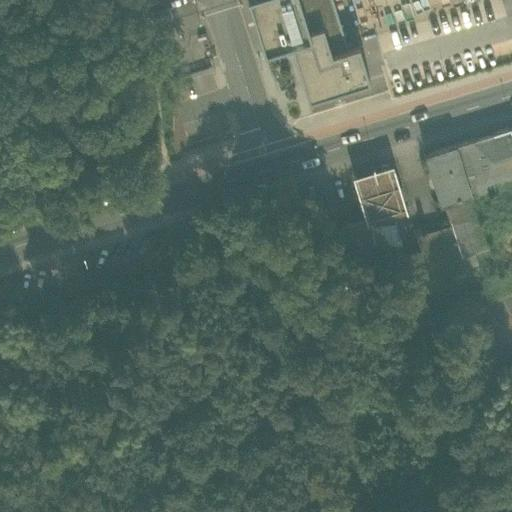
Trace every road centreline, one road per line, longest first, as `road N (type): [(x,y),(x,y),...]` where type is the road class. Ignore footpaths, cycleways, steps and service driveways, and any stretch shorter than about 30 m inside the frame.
road 1 (tertiary): [(0,252),(511,94)]
road 2 (track): [(369,511),(264,172)]
